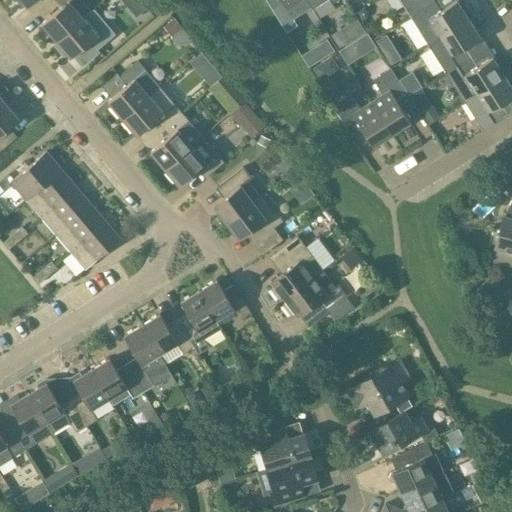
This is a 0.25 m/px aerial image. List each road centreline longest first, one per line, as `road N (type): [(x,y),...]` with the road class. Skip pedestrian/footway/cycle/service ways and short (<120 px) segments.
road 1 (residential): [(0,23),(167,227)]
road 2 (residential): [(0,367),(155,274),(167,227)]
road 3 (residential): [(167,227),(203,232),(223,252),(283,348)]
road 4 (residential): [(395,197),(511,121)]
road 5 (residential): [(359,511),(315,393)]
